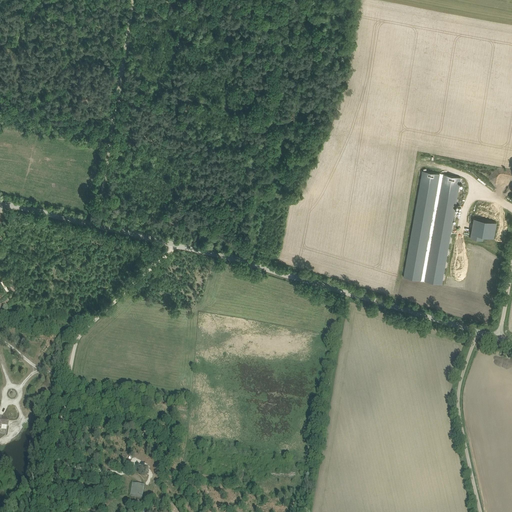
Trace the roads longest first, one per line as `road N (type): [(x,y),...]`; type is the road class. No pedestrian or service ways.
road 1 (tertiary): [(498,338),(243,262),(0,204)]
road 2 (track): [(98,226),(134,0)]
road 3 (track): [(476,332),(457,406),(481,511)]
road 4 (track): [(176,245),(81,333),(69,377)]
road 5 (track): [(46,511),(69,377)]
